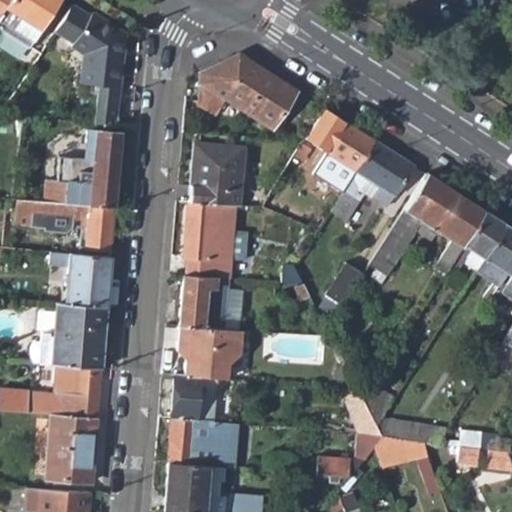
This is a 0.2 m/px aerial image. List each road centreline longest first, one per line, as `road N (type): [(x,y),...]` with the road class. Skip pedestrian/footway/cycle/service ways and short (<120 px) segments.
road 1 (residential): [(190,8),(166,57),(126,511)]
road 2 (tertiary): [(253,5),(511,174)]
